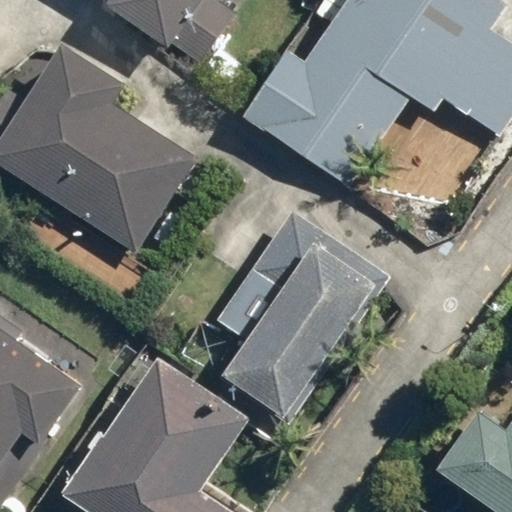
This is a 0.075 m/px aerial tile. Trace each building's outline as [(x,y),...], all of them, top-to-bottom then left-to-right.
[(122,0),(113,13),(177,58),(217,0),(122,0)] [(511,19),(511,7),(500,0),(362,0),(318,71),(292,55),(248,126),(362,197),(417,108),(438,121),(449,103),(509,141),(511,136),(511,54),(497,45),(511,19)] [(147,103),(71,54),(39,102),(20,90),(0,121),(0,166),(143,260),(206,163),(137,119),(147,103)] [(251,347),(226,382),(293,429),(395,285),(300,218),(223,327),(251,347)] [(0,511),(11,511),(94,392),(0,326),(0,511)] [(81,511),(228,511),(208,498),(258,427),(168,364),(70,504),(81,511)] [(511,511),(511,432),(510,435),(486,418),(445,476),(495,511),(511,511)]
